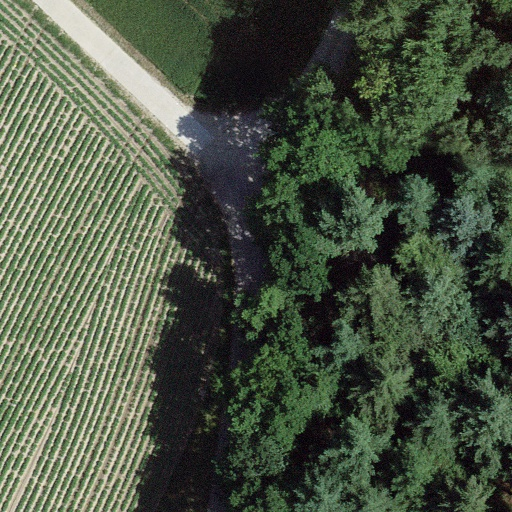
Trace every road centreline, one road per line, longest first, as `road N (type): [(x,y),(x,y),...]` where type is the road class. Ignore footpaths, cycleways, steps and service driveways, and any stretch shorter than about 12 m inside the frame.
road 1 (track): [(223,511),(244,275),(228,179),(155,94),(48,0)]
road 2 (track): [(337,0),(228,179)]
